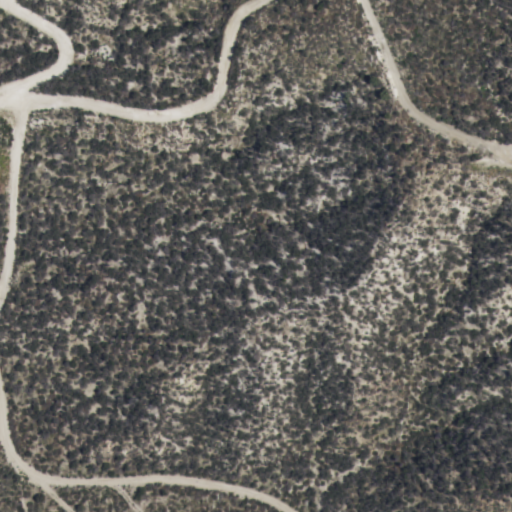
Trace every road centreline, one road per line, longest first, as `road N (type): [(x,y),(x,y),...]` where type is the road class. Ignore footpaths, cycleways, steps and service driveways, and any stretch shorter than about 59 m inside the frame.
road 1 (track): [(283,511),(201,482),(48,481),(21,471),(0,431),(11,153),(9,99),(0,98)]
road 2 (track): [(365,0),(410,104),(511,155)]
